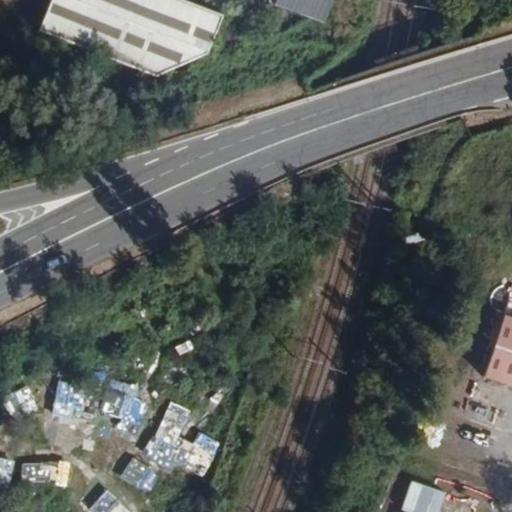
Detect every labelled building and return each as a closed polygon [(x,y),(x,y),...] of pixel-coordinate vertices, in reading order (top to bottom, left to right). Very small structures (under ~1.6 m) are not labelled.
[(51,0),(39,31),(157,77),(207,56),(222,15),(181,0),(51,0)] [(322,23),(331,1),(331,0),(276,0),(275,5),(300,15),(322,23)] [(511,386),(511,319),(503,316),(484,377),(511,386)] [(119,416),(128,394),(112,387),(103,409),(119,416)] [(141,404),(127,432),(146,442),(160,414),(141,404)] [(180,450),(182,422),(163,421),(161,448),(180,450)] [(158,447),(128,482),(147,498),(177,464),(158,447)] [(91,511),(92,511),(139,511),(104,491),(91,511)]
